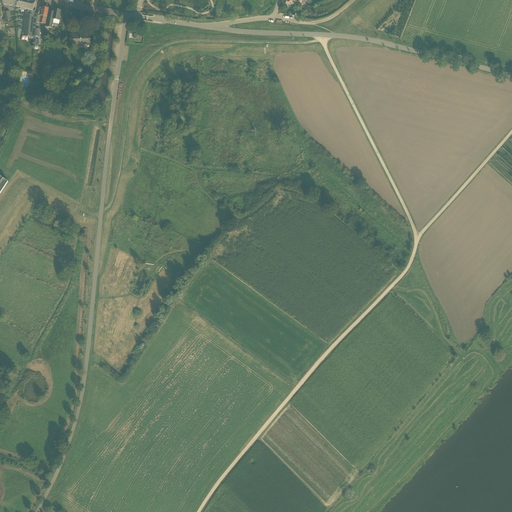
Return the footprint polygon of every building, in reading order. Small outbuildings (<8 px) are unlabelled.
[(26,9),(28,10),(33,11),(35,1),(28,0),(16,0),(15,7),(16,7),(20,8),(20,9),(25,10),(25,9),(26,9)] [(45,24),(48,8),(46,8),(45,7),(43,7),(42,7),(39,22),(39,23),(45,24)] [(60,21),(61,11),(60,11),(60,10),(57,9),(57,10),(53,9),(53,12),(49,11),(46,27),(52,28),(53,23),(59,24),(60,21)] [(33,11),(28,10),(27,14),(25,14),(23,36),(34,37),(34,36),(35,36),(35,29),(36,27),(38,14),(34,13),(34,12),(33,11)] [(90,45),(90,44),(90,35),(74,35),(70,35),(70,45),(90,45)]
